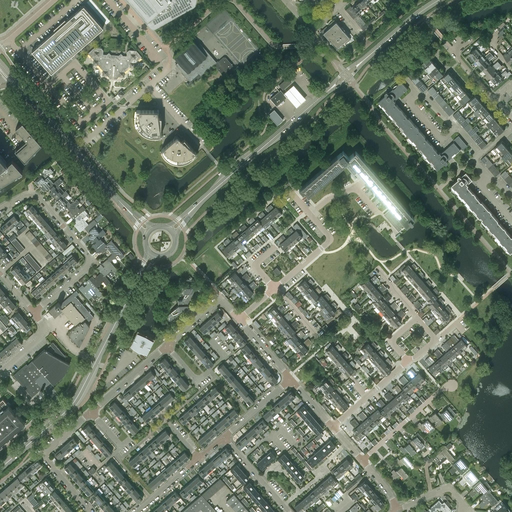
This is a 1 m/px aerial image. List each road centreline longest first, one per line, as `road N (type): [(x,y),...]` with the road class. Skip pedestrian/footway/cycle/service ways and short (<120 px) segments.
road 1 (tertiary): [(171,229),(439,0)]
road 2 (tertiary): [(15,455),(75,400),(152,254)]
road 3 (tertiary): [(149,230),(8,73)]
road 4 (residential): [(33,312),(88,256),(38,197),(0,208)]
road 5 (residential): [(90,511),(41,454),(90,411)]
road 6 (residential): [(475,159),(477,149),(457,126),(442,139),(408,100),(415,91),(406,79)]
